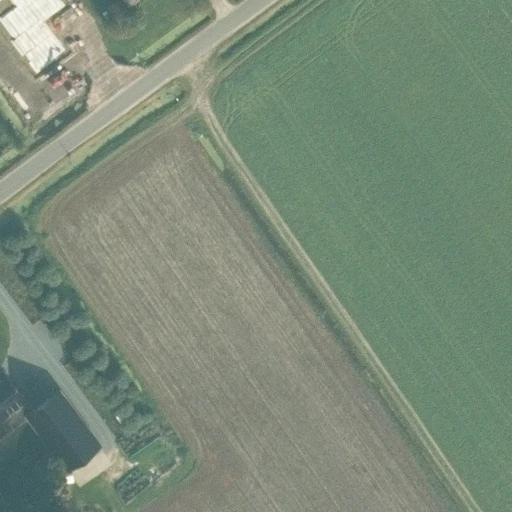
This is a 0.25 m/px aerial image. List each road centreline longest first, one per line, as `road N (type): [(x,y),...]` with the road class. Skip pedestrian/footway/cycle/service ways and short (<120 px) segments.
road 1 (track): [(188,49),(202,92),(44,209),(38,227),(188,434),(195,453),(187,477),(143,511)]
road 2 (tertiary): [(0,190),(256,0)]
